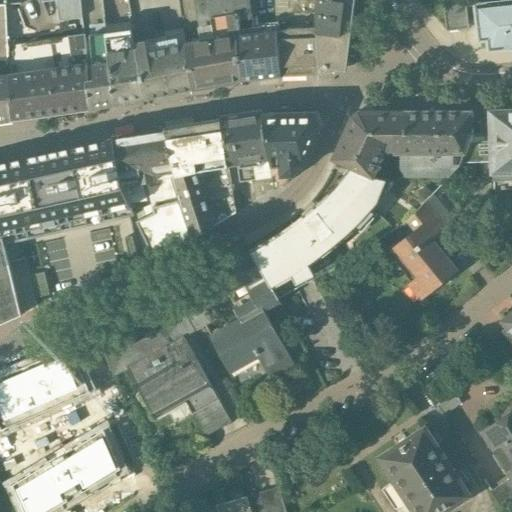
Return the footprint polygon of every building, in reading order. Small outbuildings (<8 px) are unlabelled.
[(80,0),(57,0),(59,18),(60,19),(63,20),(82,18),(80,0)] [(248,0),(207,0),(210,15),(214,38),(240,34),(238,18),(251,16),(248,0)] [(317,0),(288,0),(289,20),(289,29),(279,30),(278,30),(282,75),(305,74),(311,70),(320,69),(316,6),(317,6),(317,0)] [(317,0),(317,6),(316,6),(320,69),(321,73),(337,68),(346,69),(355,0),(317,0)] [(464,0),(443,0),(447,30),(467,27),(464,0)] [(511,0),(500,0),(476,3),(480,40),(489,39),(490,50),(511,47),(511,0)] [(6,3),(0,3),(0,57),(10,57),(9,44),(6,3)] [(210,15),(198,17),(202,40),(214,38),(210,15)] [(251,16),(238,18),(240,34),(249,33),(251,16)] [(104,17),(89,19),(94,65),(111,63),(106,32),(104,17)] [(289,20),(278,21),(279,30),(289,29),(289,20)] [(278,21),(266,22),(266,26),(252,27),(253,32),(278,30),(279,30),(278,21)] [(131,29),(106,32),(111,63),(116,103),(143,99),(140,74),(141,73),(134,42),(131,29)] [(249,33),(240,34),(237,35),(241,79),(282,75),(278,30),(249,33)] [(185,33),(134,42),(141,73),(140,74),(143,99),(195,89),(186,43),(185,33)] [(44,85),(46,114),(91,107),(87,66),(84,34),(43,39),(47,85),(44,85)] [(202,40),(186,43),(195,89),(241,79),(237,35),(240,34),(214,38),(202,40)] [(47,85),(43,39),(9,44),(10,57),(10,64),(8,64),(13,118),(46,114),(44,85),(47,85)] [(10,57),(0,57),(0,120),(13,118),(8,64),(10,64),(10,57)] [(94,65),(87,66),(91,107),(116,103),(111,63),(94,65)] [(511,109),(505,110),(505,109),(497,110),(490,111),(491,130),(488,130),(490,154),(482,154),(482,162),(493,162),(494,180),(511,180),(511,109)] [(401,111),(359,110),(352,115),(338,145),(333,156),(333,157),(334,158),(352,167),(374,177),(383,154),(382,152),(379,150),(383,140),(393,140),(393,131),(401,131),(401,111)] [(472,110),(401,111),(401,131),(393,131),(393,140),(393,152),(400,152),(466,151),(472,130),(472,110)] [(318,112),(264,114),(273,176),(283,175),(293,175),(303,164),(323,122),(318,112)] [(264,114),(222,120),(228,163),(237,161),(240,181),(273,176),(264,114)] [(222,120),(164,129),(174,169),(173,170),(175,176),(229,165),(228,163),(222,120)] [(164,129),(113,137),(122,179),(140,175),(142,183),(154,181),(152,173),(173,170),(174,169),(164,129)] [(46,152),(57,199),(124,184),(122,179),(113,137),(46,152)] [(466,151),(400,152),(401,168),(406,175),(450,176),(460,165),(466,151)] [(0,213),(57,199),(46,152),(0,161),(0,213)] [(229,165),(175,176),(175,177),(173,177),(179,200),(181,199),(193,236),(213,226),(236,212),(229,165)] [(294,223),(281,232),(268,240),(251,250),(273,288),(287,281),(295,276),(306,269),(312,264),(320,259),(326,254),(339,244),(357,227),(370,214),(382,199),(392,185),(394,181),(374,177),(352,167),(341,179),(331,192),(319,202),(307,213),(294,223)] [(173,170),(152,173),(154,181),(158,180),(163,206),(154,208),(155,213),(171,249),(194,238),(193,236),(181,199),(179,200),(173,177),(175,177),(175,176),(173,170)] [(57,199),(0,213),(0,221),(5,242),(134,215),(124,184),(57,199)] [(446,230),(424,204),(408,220),(416,230),(395,247),(419,277),(410,284),(422,299),(456,271),(432,241),(446,230)] [(155,213),(140,220),(157,256),(171,249),(155,213)] [(0,323),(22,314),(10,262),(5,242),(0,221),(0,323)] [(251,250),(203,277),(216,300),(228,293),(243,319),(262,308),(263,309),(279,301),(273,288),(251,250)] [(214,321),(201,298),(183,308),(196,331),(214,321)] [(183,308),(116,346),(129,368),(157,419),(188,401),(206,434),(231,420),(185,337),(196,331),(183,308)] [(243,319),(213,336),(231,370),(259,354),(272,376),(293,364),(263,309),(262,308),(243,319)] [(511,313),(503,321),(511,331),(511,313)] [(87,358),(37,379),(46,401),(37,405),(45,426),(60,419),(76,456),(116,438),(95,388),(102,386),(98,375),(113,369),(105,352),(100,338),(82,346),(87,358)] [(129,368),(116,346),(105,352),(113,369),(116,376),(129,368)] [(446,409),(464,405),(460,391),(443,395),(446,409)] [(511,413),(483,433),(511,477),(511,476),(511,413)] [(440,511),(469,494),(426,426),(408,438),(407,437),(396,444),(396,445),(379,456),(394,479),(383,487),(396,507),(407,499),(415,511),(440,511)] [(286,511),(279,487),(256,494),(261,511),(286,511)] [(251,511),(247,496),(217,505),(218,511),(251,511)]
